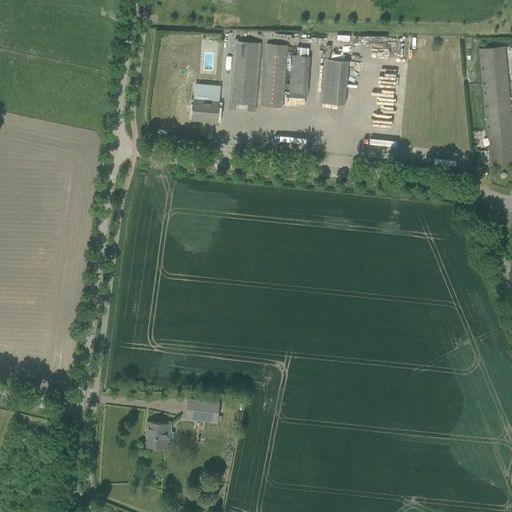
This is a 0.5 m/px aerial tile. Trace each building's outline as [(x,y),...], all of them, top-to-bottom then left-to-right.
[(228,109),(235,109),(235,104),(248,105),(248,110),(255,111),(260,43),(234,41),(228,109)] [(260,105),(281,107),(282,97),(287,46),(266,44),(260,105)] [(478,50),(489,155),(490,165),(511,163),(511,130),(504,47),(478,50)] [(289,96),(306,97),(308,57),(291,55),(289,96)] [(320,103),(344,105),(348,61),(324,59),(320,103)] [(195,91),(192,120),(202,121),(202,119),(206,119),(206,121),(216,122),(217,112),(219,93),(195,91)] [(185,418),(217,422),(219,402),(188,398),(185,418)] [(146,446),(166,449),(169,423),(146,421),(145,430),(148,430),(146,446)]
